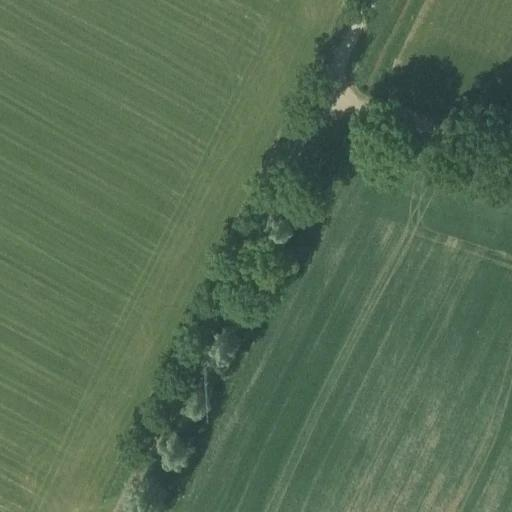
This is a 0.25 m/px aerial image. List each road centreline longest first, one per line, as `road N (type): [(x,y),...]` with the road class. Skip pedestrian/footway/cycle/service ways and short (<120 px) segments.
road 1 (unclassified): [(116,511),(317,97)]
road 2 (unclassified): [(317,97),(511,151)]
